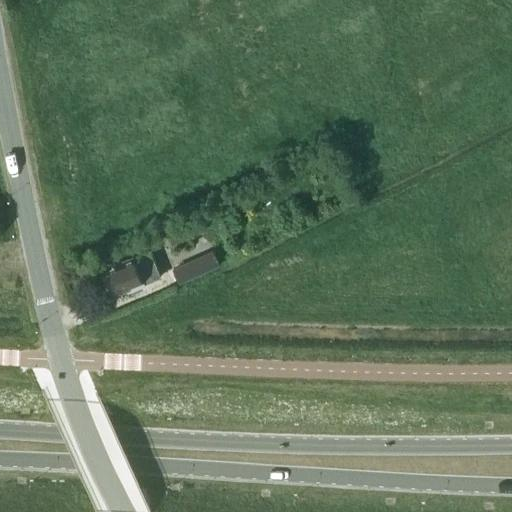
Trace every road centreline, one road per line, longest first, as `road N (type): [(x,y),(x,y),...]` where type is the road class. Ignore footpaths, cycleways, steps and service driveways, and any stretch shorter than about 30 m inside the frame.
road 1 (secondary): [(0,463),(511,484)]
road 2 (secondary): [(511,443),(173,440),(0,429)]
road 3 (tertiary): [(123,511),(54,337),(0,72)]
